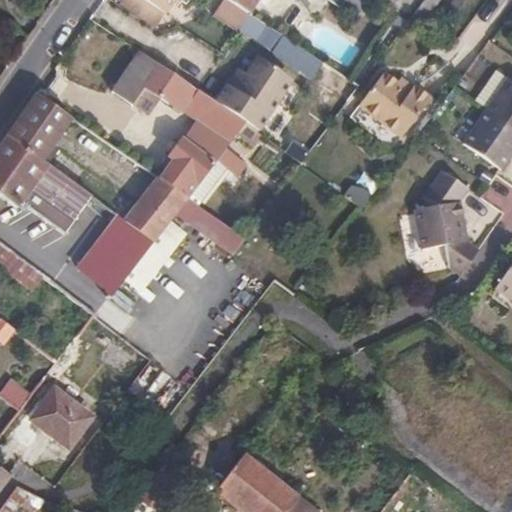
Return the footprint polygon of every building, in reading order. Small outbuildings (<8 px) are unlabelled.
[(165,16),(139,0),(120,0),(118,4),(157,29),(165,16)] [(174,0),(139,0),(165,16),(174,0)] [(247,13),(225,0),(219,0),(210,15),(235,32),(238,27),(247,13)] [(225,0),(247,13),(255,0),(225,0)] [(354,0),(335,0),(349,9),(354,0)] [(257,39),(266,26),(247,13),(238,27),(257,39)] [(281,36),(266,26),(257,39),(272,49),(281,36)] [(355,83),(281,36),(272,49),(271,50),(344,97),(355,83)] [(180,111),(196,88),(168,69),(139,50),(113,90),(131,103),(142,85),(180,111)] [(168,69),(196,88),(248,123),(280,75),(261,62),(252,75),(246,84),(236,100),(205,81),(210,72),(180,52),(168,69)] [(356,103),(389,128),(418,89),(411,84),(406,91),(393,82),(380,71),(356,103)] [(241,82),(246,84),(252,75),(247,72),(241,82)] [(411,84),(399,75),(393,82),(406,91),(411,84)] [(483,114),(511,133),(511,85),(505,81),(483,114)] [(180,137),(221,165),(234,146),(249,124),(248,123),(196,88),(180,111),(192,120),(180,137)] [(418,89),(389,128),(399,135),(428,97),(418,89)] [(34,96),(6,136),(87,195),(93,200),(106,182),(53,143),(70,119),(34,96)] [(511,150),(511,133),(483,114),(461,146),(497,172),(511,150)] [(60,232),(87,195),(6,136),(0,143),(0,197),(13,207),(18,201),(60,232)] [(196,202),(221,165),(180,137),(168,155),(172,158),(160,178),(184,194),(196,202)] [(234,146),(221,165),(233,172),(240,177),(252,158),(234,146)] [(233,172),(221,165),(196,202),(209,210),(233,172)] [(468,189),(441,169),(422,195),(425,207),(414,208),(421,247),(444,244),(447,265),(461,274),(479,247),(466,238),(459,200),(468,189)] [(160,178),(155,175),(138,199),(165,220),(184,194),(160,178)] [(165,220),(138,199),(122,221),(149,242),(165,220)] [(122,221),(104,208),(48,282),(91,315),(93,316),(115,287),(149,242),(122,221)] [(41,276),(0,244),(0,268),(29,291),(41,276)] [(511,260),(494,285),(511,297),(511,260)] [(15,327),(0,316),(0,339),(3,342),(15,327)] [(28,396),(8,381),(0,390),(0,395),(18,409),(28,396)] [(91,419),(53,392),(30,421),(68,449),(91,419)] [(288,511),(299,498),(273,478),(244,456),(204,507),(210,511),(221,499),(238,511),(288,511)] [(0,486),(8,475),(0,468),(0,486)] [(169,486),(157,476),(153,482),(138,501),(150,510),(169,486)] [(317,511),(299,498),(288,511),(317,511)]
